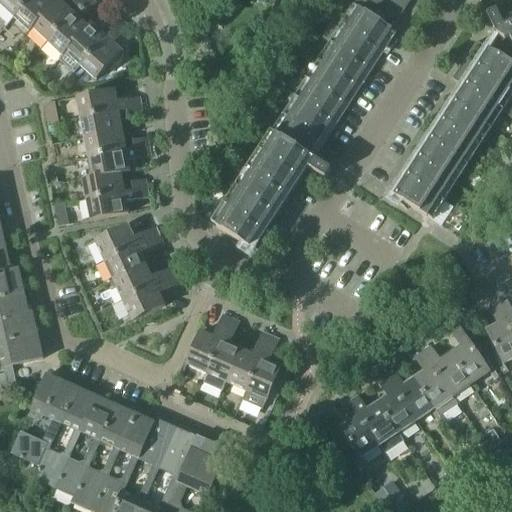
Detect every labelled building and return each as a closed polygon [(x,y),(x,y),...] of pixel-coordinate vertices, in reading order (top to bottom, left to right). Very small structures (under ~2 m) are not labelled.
[(4,0),(0,5),(0,6),(14,20),(32,0),(4,0)] [(28,33),(31,30),(55,5),(48,0),(32,0),(14,20),(28,33)] [(73,0),(71,2),(78,9),(86,0),(73,0)] [(90,0),(86,0),(78,9),(85,15),(95,5),(90,0)] [(411,0),(347,0),(322,40),(334,48),(278,134),(215,230),(249,252),(313,157),(411,2),(411,0)] [(31,30),(47,44),(72,16),(58,2),(55,5),(31,30)] [(498,39),(489,53),(511,67),(511,24),(505,28),(496,12),(486,17),(498,39)] [(47,44),(62,58),(88,30),(72,16),(47,44)] [(74,75),(80,68),(106,41),(105,41),(111,34),(112,35),(122,24),(114,17),(98,34),(90,27),(88,30),(62,58),(59,61),(74,75)] [(122,24),(112,35),(118,41),(128,29),(122,24)] [(106,41),(80,68),(95,82),(121,55),(106,41)] [(511,67),(489,53),(477,45),(453,82),(465,90),(394,200),(427,221),(498,111),(511,120),(511,67)] [(77,100),(81,120),(118,112),(127,111),(142,108),(140,99),(116,103),(114,93),(77,100)] [(143,117),(142,108),(127,111),(128,120),(143,117)] [(81,120),(85,140),(122,132),(118,112),(81,120)] [(85,140),(89,160),(126,153),(122,132),(85,140)] [(134,151),(149,149),(147,139),(133,141),(134,151)] [(92,180),(120,175),(130,173),(127,162),(151,158),(149,149),(134,151),(126,153),(89,160),(92,180)] [(310,170),(326,181),(332,173),(315,162),(310,170)] [(83,182),(86,201),(123,194),(120,175),(92,180),(83,182)] [(131,184),(132,192),(147,189),(145,181),(131,184)] [(123,194),(86,201),(91,223),(128,216),(125,204),(149,199),(147,189),(132,192),(133,193),(124,195),(123,194)] [(0,253),(11,251),(5,228),(0,229),(0,253)] [(95,244),(104,263),(159,237),(156,230),(134,241),(128,228),(95,244)] [(104,263),(113,283),(146,267),(141,257),(163,247),(159,237),(104,263)] [(0,276),(16,273),(11,251),(0,253),(0,276)] [(113,283),(122,302),(177,276),(174,269),(152,280),(146,267),(113,283)] [(0,300),(28,293),(23,271),(16,273),(0,276),(0,300)] [(177,276),(122,302),(132,323),(164,308),(159,296),(182,286),(177,276)] [(0,323),(34,316),(28,293),(0,300),(0,323)] [(500,308),(511,331),(511,312),(508,304),(500,308)] [(511,362),(511,331),(500,308),(491,313),(498,328),(487,334),(497,354),(492,356),(503,377),(507,375),(503,367),(511,362)] [(0,359),(1,360),(3,370),(44,360),(34,316),(0,323),(0,359)] [(187,367),(207,375),(232,320),(224,317),(214,338),(203,333),(187,367)] [(223,393),(227,384),(226,384),(241,351),(231,346),(240,324),(232,320),(207,375),(203,384),(223,393)] [(461,349),(451,356),(476,393),(480,390),(475,383),(490,373),(496,382),(500,379),(487,359),(482,362),(461,330),(453,335),(461,349)] [(226,384),(227,384),(247,393),(271,338),(264,335),(254,357),(241,351),(226,384)] [(271,338),(247,393),(267,402),(282,369),(271,364),(280,342),(271,338)] [(431,350),(424,354),(453,398),(468,388),(478,403),(482,401),(476,393),(451,356),(440,363),(431,350)] [(424,374),(414,380),(434,410),(432,412),(441,427),(447,423),(443,417),(459,407),(453,398),(424,354),(415,360),(424,374)] [(394,374),(387,379),(416,422),(432,412),(434,410),(414,380),(403,388),(394,374)] [(12,455),(40,467),(48,450),(60,424),(76,388),(47,376),(31,412),(52,421),(44,439),(39,441),(21,434),(12,455)] [(388,398),(377,405),(397,435),(398,434),(404,443),(404,444),(407,449),(411,447),(401,432),(416,422),(387,379),(379,384),(388,398)] [(68,459),(80,433),(96,397),(76,388),(60,424),(74,431),(64,453),(59,455),(48,450),(40,467),(34,481),(54,489),(68,459)] [(54,489),(75,498),(88,468),(99,442),(115,406),(96,397),(80,433),(94,439),(84,461),(79,464),(68,459),(54,489)] [(358,398),(350,403),(379,447),(385,456),(404,444),(404,443),(398,434),(397,435),(377,405),(367,411),(358,398)] [(379,447),(350,403),(342,408),(351,422),(340,429),(360,459),(379,447)] [(72,505),(88,511),(91,511),(108,476),(119,450),(135,414),(115,406),(99,442),(114,448),(104,470),(99,472),(88,468),(75,498),(72,505)] [(91,511),(114,511),(124,492),(138,460),(154,422),(135,414),(119,450),(133,456),(124,478),(118,480),(108,476),(91,511)] [(140,511),(145,501),(159,469),(178,424),(157,415),(154,422),(138,460),(154,467),(142,495),(136,497),(124,492),(114,511),(140,511)] [(165,511),(198,437),(200,438),(202,435),(178,424),(159,469),(175,476),(163,504),(157,506),(145,501),(140,511),(165,511)] [(481,439),(490,452),(502,444),(494,431),(481,439)] [(198,437),(165,511),(188,511),(184,510),(181,504),(188,488),(208,497),(224,461),(216,457),(220,447),(200,438),(198,437)]
